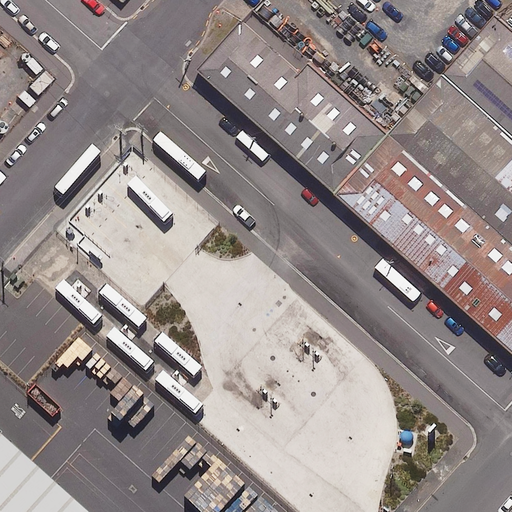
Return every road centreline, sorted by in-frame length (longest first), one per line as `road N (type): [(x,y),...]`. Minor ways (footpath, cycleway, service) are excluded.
road 1 (unclassified): [(129,72),(511,426)]
road 2 (unclassified): [(0,214),(129,72)]
